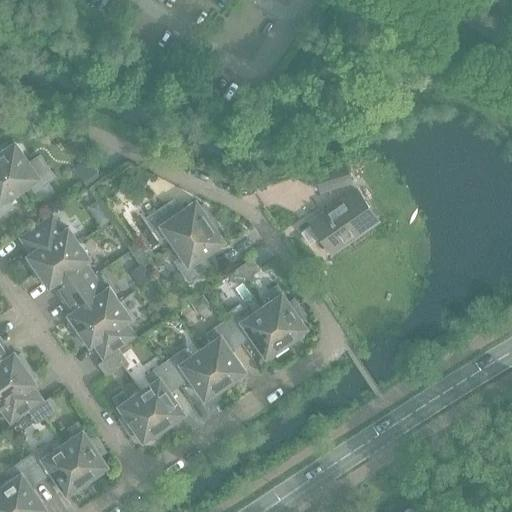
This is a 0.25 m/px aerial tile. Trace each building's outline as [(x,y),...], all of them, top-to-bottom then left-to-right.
[(54,176),(39,155),(29,162),(14,141),(7,146),(5,143),(0,146),(0,163),(18,190),(30,182),(35,190),(54,176)] [(101,177),(88,158),(74,169),(87,187),(101,177)] [(351,181),(345,162),(314,171),(320,191),(351,181)] [(18,190),(0,163),(0,213),(11,206),(6,198),(18,190)] [(142,173),(137,181),(144,185),(149,177),(142,173)] [(331,250),(377,219),(356,189),(310,221),(312,223),(301,231),(309,243),(320,235),(331,250)] [(174,244),(212,217),(203,204),(200,206),(195,199),(174,214),(167,203),(146,218),(159,237),(166,232),(174,244)] [(98,216),(97,222),(100,226),(109,219),(104,211),(98,216)] [(35,272),(78,242),(68,226),(62,230),(52,215),(20,237),(31,252),(27,254),(30,259),(27,261),(35,272)] [(202,255),(223,240),(219,233),(222,231),(212,217),(174,244),(182,256),(175,260),(188,280),(210,265),(202,255)] [(93,275),(84,261),(89,257),(78,242),(35,272),(42,282),(45,280),(48,285),(52,283),(62,297),(93,275)] [(238,282),(258,269),(251,259),(231,272),(238,282)] [(140,264),(130,272),(140,287),(150,279),(140,264)] [(76,331),(119,301),(108,286),(103,289),(93,275),(62,297),(72,311),(68,314),(71,318),(68,320),(76,331)] [(299,317),(304,313),(294,298),(288,302),(277,285),(268,291),(273,298),(261,306),(288,344),(301,335),(299,332),(306,327),(299,317)] [(210,304),(203,294),(190,302),(197,313),(210,304)] [(135,335),(124,320),(130,317),(119,301),(76,331),(83,342),(86,340),(89,344),(93,342),(103,357),(135,335)] [(288,344),(261,306),(249,314),(244,307),(226,320),(240,341),(251,334),(265,355),(272,351),(274,354),(288,344)] [(245,369),(230,348),(240,341),(226,320),(207,333),(212,340),(200,348),(226,386),(240,377),(238,374),(245,369)] [(0,383),(27,364),(20,354),(17,356),(14,351),(10,353),(0,339),(0,383)] [(226,386),(200,348),(188,356),(183,349),(164,362),(179,383),(189,376),(204,397),(211,393),(213,396),(226,386)] [(106,374),(125,360),(119,350),(99,364),(106,374)] [(183,412),(169,390),(179,383),(164,362),(145,375),(150,382),(139,390),(165,429),(179,419),(177,416),(183,412)] [(42,399),(31,384),(35,382),(32,377),(35,375),(27,364),(0,383),(0,406),(10,421),(42,399)] [(165,429),(139,390),(127,398),(122,391),(113,397),(125,414),(120,418),(130,433),(136,430),(143,440),(149,435),(151,438),(165,429)] [(36,421),(56,408),(49,398),(30,411),(36,421)] [(100,454),(105,451),(95,435),(89,439),(77,422),(69,428),(74,435),(62,443),(88,481),(102,472),(100,469),(106,464),(100,454)] [(88,481),(62,443),(50,451),(45,444),(26,457),(41,478),(51,471),(66,492),(73,488),(75,491),(88,481)] [(45,507),(31,485),(41,478),(26,457),(7,470),(12,477),(1,485),(18,511),(39,511),(38,511),(45,507)] [(18,511),(1,485),(0,485),(0,511),(18,511)]
